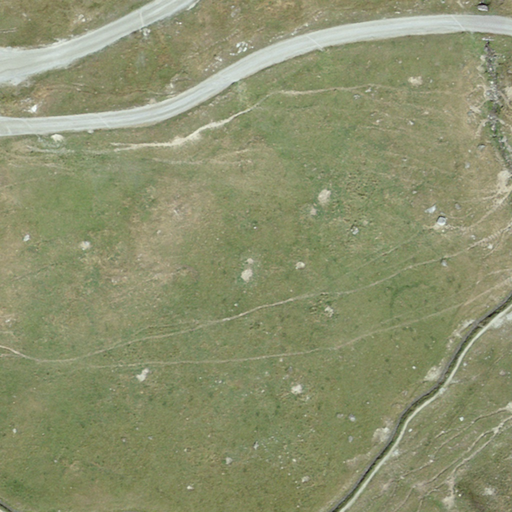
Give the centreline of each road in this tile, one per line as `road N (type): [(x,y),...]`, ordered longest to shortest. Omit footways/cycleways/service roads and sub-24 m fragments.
road 1 (track): [(511,27),(468,22),(326,36),(254,61),(169,109),(0,125)]
road 2 (track): [(0,72),(66,52),(174,0)]
